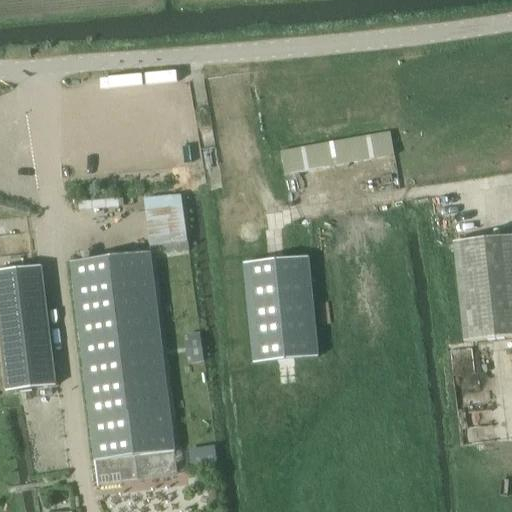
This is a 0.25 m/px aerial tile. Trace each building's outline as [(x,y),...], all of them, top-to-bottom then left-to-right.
[(279,153),(283,177),(393,157),(389,133),(279,153)] [(143,201),(148,247),(186,243),(182,197),(143,201)] [(511,237),(453,243),(464,343),(511,337),(511,237)] [(70,263),(99,488),(177,478),(150,253),(70,263)] [(317,358),(307,259),(244,265),(254,364),(317,358)] [(50,265),(2,271),(21,430),(69,424),(50,265)] [(191,364),(202,363),(198,335),(187,337),(187,343),(190,359),(191,364)] [(188,455),(190,469),(216,466),(215,452),(188,455)]
